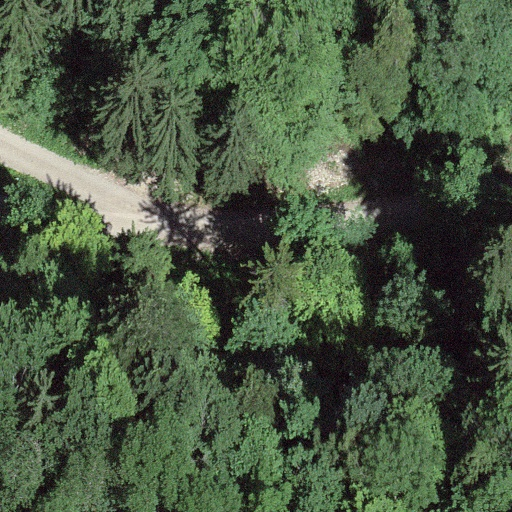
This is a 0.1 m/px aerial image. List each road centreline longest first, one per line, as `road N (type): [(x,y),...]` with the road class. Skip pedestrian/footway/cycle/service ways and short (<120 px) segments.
road 1 (track): [(0,205),(288,229),(511,198)]
road 2 (track): [(0,145),(132,222)]
